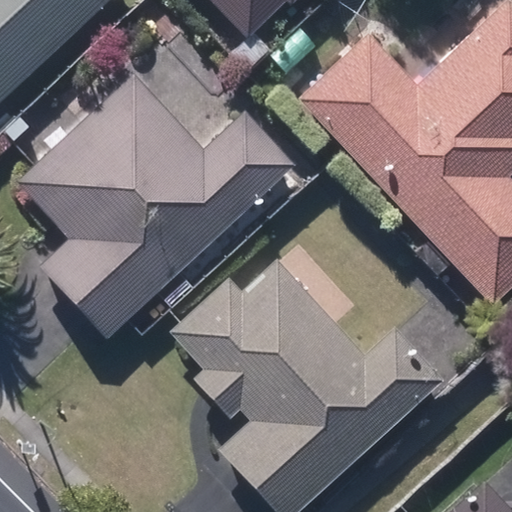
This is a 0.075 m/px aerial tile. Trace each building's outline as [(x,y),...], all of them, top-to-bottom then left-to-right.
[(0,0),(0,95),(102,0),(0,0)] [(210,0),(244,35),(281,0),(284,0),(288,3),(290,0),(210,0)] [(293,95),(492,302),(511,282),(511,180),(506,174),(511,167),(511,2),(510,0),(499,0),(415,80),(363,26),(293,95)] [(240,70),(263,48),(249,33),(226,55),(240,70)] [(73,301),(104,334),(292,160),(242,106),(201,143),(131,68),(12,179),(64,234),(35,260),(73,301)] [(251,488),(274,511),(294,511),(439,377),(392,324),(361,352),(274,256),(239,287),(226,274),(167,329),(201,367),(190,377),(224,413),(234,404),(246,416),(214,447),(251,488)] [(511,511),(511,509),(482,477),(444,511),(511,511)]
